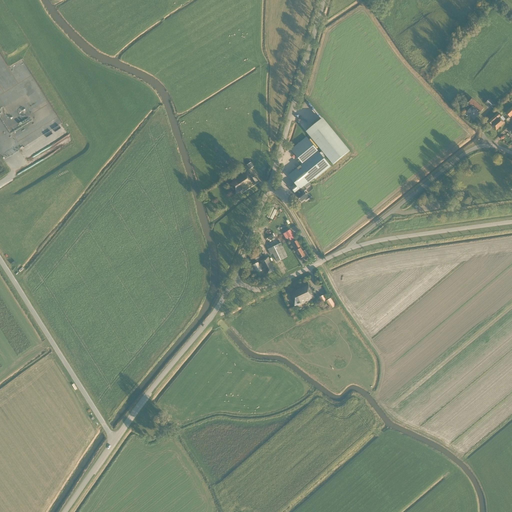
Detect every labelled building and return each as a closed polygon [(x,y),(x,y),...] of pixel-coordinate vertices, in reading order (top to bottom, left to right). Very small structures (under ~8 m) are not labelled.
[(466,113),(474,120),(484,109),(472,98),(468,104),(472,107),(466,113)] [(485,103),(491,108),(495,103),(489,98),(485,103)] [(498,113),(488,121),(496,131),(505,123),(503,121),(505,120),(502,116),(501,117),(498,113)] [(322,151),(321,152),(325,157),(326,156),(333,165),(349,152),(323,118),(306,132),(322,151)] [(324,158),(325,157),(321,152),(320,153),(307,137),(291,150),(303,164),(301,165),(313,180),(315,178),(315,179),(331,167),(324,158)] [(305,186),(313,180),(301,165),(288,176),(295,184),(291,188),(302,202),(309,197),(304,192),(307,189),(305,186)] [(241,191),(241,192),(256,183),(250,175),(245,168),(240,171),(242,174),(232,181),(233,182),(229,185),(236,194),(241,191)] [(287,239),(293,235),(293,234),(291,231),(290,230),(283,234),(287,239)] [(303,252),(301,248),(297,241),(293,243),(298,250),(296,251),(300,259),(304,256),(305,257),(308,255),(305,251),(303,252)] [(273,254),(277,262),(285,258),(284,258),(288,256),(281,243),(268,249),(271,255),(273,254)] [(253,255),(256,260),(262,256),(259,251),(253,255)] [(269,257),(248,267),(252,276),(262,271),(261,268),(263,267),(264,269),(265,269),(268,274),(274,271),(272,267),(273,267),(269,257)] [(289,294),(295,306),(297,305),(297,306),(315,298),(308,284),(295,290),(295,291),(289,294)] [(336,306),(331,298),(326,301),(331,309),(336,306)]
